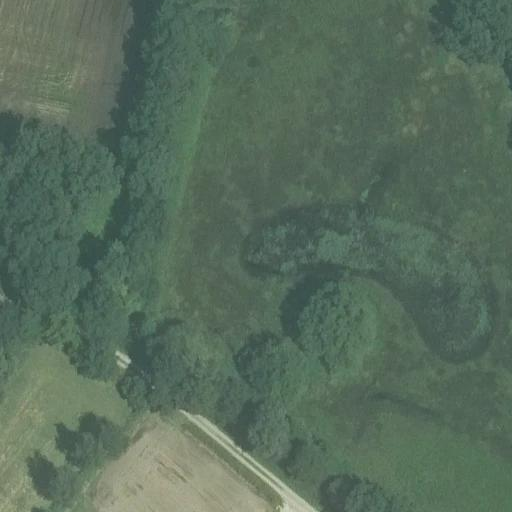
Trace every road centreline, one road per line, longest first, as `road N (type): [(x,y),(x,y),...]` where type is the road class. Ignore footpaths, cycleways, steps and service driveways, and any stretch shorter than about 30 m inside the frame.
road 1 (track): [(301,511),(83,332),(41,313)]
road 2 (track): [(41,313),(30,301),(56,244),(55,195)]
